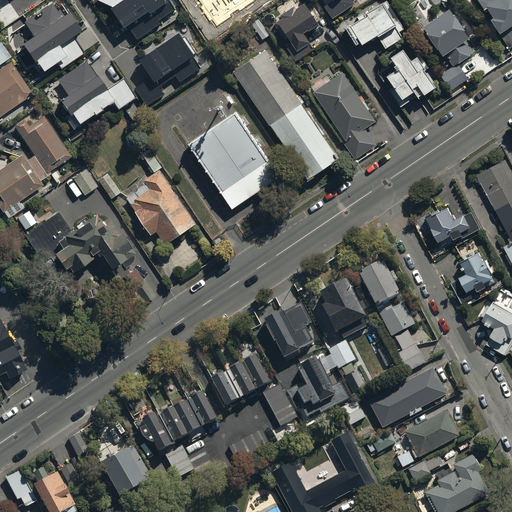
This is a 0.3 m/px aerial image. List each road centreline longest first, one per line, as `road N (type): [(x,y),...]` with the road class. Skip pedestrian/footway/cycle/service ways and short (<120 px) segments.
road 1 (tertiary): [(0,441),(377,186)]
road 2 (residential): [(511,431),(377,186)]
road 3 (tertiary): [(377,186),(511,95)]
